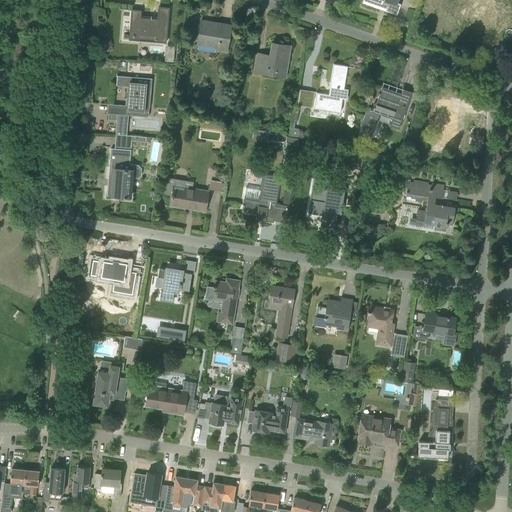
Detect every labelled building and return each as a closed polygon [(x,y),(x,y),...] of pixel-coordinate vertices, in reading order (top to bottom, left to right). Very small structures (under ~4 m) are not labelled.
[(363,0),(363,2),(379,8),(381,4),(386,6),(385,10),(396,14),(400,4),(396,3),(397,0),(363,0)] [(489,36),(498,0),(458,0),(458,1),(473,5),(468,24),(475,26),(474,32),(489,36)] [(131,10),(129,40),(138,40),(139,35),(156,37),(155,42),(166,43),(168,18),(168,8),(158,7),(157,19),(140,18),(141,10),(131,10)] [(226,52),(229,35),(231,25),(201,20),(197,44),(216,47),(215,51),(226,52)] [(284,77),(288,55),(290,45),(272,42),(270,59),(263,58),(264,54),(257,53),(254,72),(261,73),(261,69),(268,70),(267,74),(284,77)] [(316,92),(313,108),(316,108),(340,112),(342,99),(346,99),(348,89),(344,89),(347,67),(354,68),(354,67),(333,64),(330,87),(331,87),(330,94),(328,94),(316,92)] [(108,104),(107,113),(117,114),(115,133),(127,134),(128,115),(148,117),(152,81),(152,79),(137,77),(131,77),(127,77),(117,76),(117,75),(116,85),(129,86),(128,92),(124,91),(124,98),(128,98),(127,105),(108,104)] [(399,129),(408,102),(411,92),(402,89),(401,93),(395,91),(394,93),(381,88),(382,87),(381,87),(380,93),(379,92),(378,95),(379,95),(376,104),(374,109),(368,107),(357,137),(369,142),(378,115),(379,115),(379,114),(393,118),(390,126),(399,129)] [(422,98),(420,122),(422,122),(422,121),(428,122),(429,115),(438,116),(436,148),(435,148),(435,150),(444,150),(457,151),(457,150),(457,140),(456,140),(457,114),(447,113),(448,100),(422,98)] [(131,148),(132,141),(132,136),(125,135),(124,147),(131,148)] [(356,152),(359,145),(352,142),(350,149),(356,152)] [(139,165),(129,164),(131,150),(111,148),(107,195),(112,196),(112,198),(119,199),(119,196),(123,197),(126,198),(126,197),(130,197),(131,178),(137,178),(141,175),(141,169),(139,165)] [(363,154),(350,151),(347,165),(360,167),(363,154)] [(400,173),(396,167),(388,172),(392,178),(400,173)] [(244,197),(241,212),(260,215),(260,213),(263,214),(263,216),(265,216),(264,221),(273,222),(273,219),(285,221),(285,222),(286,222),(291,192),(284,191),(282,205),(276,204),(279,183),(285,184),(285,187),(291,188),(293,179),(286,178),(286,180),(280,179),(280,177),(262,174),(260,187),(259,187),(258,190),(260,190),(259,200),(244,197)] [(195,191),(192,191),(194,181),(167,176),(165,193),(172,195),(170,205),(185,208),(185,207),(196,208),(196,209),(205,211),(208,191),(195,189),(195,191)] [(402,178),(400,188),(406,189),(405,199),(421,202),(422,200),(427,201),(425,211),(417,209),(416,219),(416,220),(421,220),(420,228),(432,230),(432,231),(433,231),(434,229),(445,231),(446,224),(452,225),(455,208),(454,208),(443,206),(434,204),(435,197),(442,198),(442,197),(443,191),(427,188),(428,184),(428,182),(413,180),(413,182),(410,181),(410,179),(402,178)] [(210,179),(209,189),(220,191),(224,191),(225,183),(221,182),(221,181),(210,179)] [(317,195),(316,201),(310,200),(308,209),(310,210),(310,209),(323,211),(320,230),(334,232),(338,209),(336,209),(337,204),(341,205),(344,190),(332,188),(332,190),(318,188),(317,195)] [(93,260),(90,276),(91,276),(91,275),(104,278),(114,279),(112,291),(132,294),(136,272),(130,271),(126,270),(127,263),(118,262),(113,261),(113,260),(112,260),(112,262),(112,263),(93,260)] [(188,291),(191,273),(159,268),(157,277),(164,278),(162,290),(161,290),(160,296),(161,296),(160,299),(172,301),(174,292),(179,293),(179,289),(188,291)] [(231,323),(237,291),(238,281),(227,279),(226,283),(221,282),(215,280),(214,286),(213,286),(213,287),(207,286),(205,299),(214,300),(214,299),(224,300),(222,313),(220,313),(219,321),(231,323)] [(270,296),(269,303),(281,305),(277,330),(276,336),(286,338),(287,332),(292,300),(293,290),(280,288),(272,286),(270,296)] [(346,330),(351,300),(342,298),(341,304),(329,302),(329,301),(328,301),(327,307),(317,305),(314,325),(324,326),(325,322),(338,324),(337,329),(346,330)] [(390,326),(391,319),(392,309),(371,306),(370,311),(367,311),(367,312),(369,313),(368,323),(380,325),(377,343),(390,345),(392,338),(394,327),(390,326)] [(426,312),(424,322),(422,332),(436,334),(444,336),(443,343),(454,345),(455,335),(452,334),(455,319),(434,315),(434,313),(426,312)] [(166,327),(164,338),(184,341),(186,330),(166,327)] [(393,338),(392,338),(390,345),(392,346),(391,355),(404,357),(408,335),(394,333),(393,338)] [(243,338),(232,336),(229,352),(241,354),(243,338)] [(278,342),(275,360),(295,363),(297,345),(278,342)] [(346,368),(346,355),(333,354),(332,367),(346,368)] [(251,356),(244,355),(242,364),(250,365),(251,356)] [(412,382),(415,363),(404,361),(401,380),(412,382)] [(126,385),(127,378),(116,376),(117,370),(123,371),(124,363),(117,362),(116,366),(110,365),(109,373),(98,371),(98,374),(96,374),(95,382),(97,382),(93,403),(107,405),(108,394),(113,395),(112,398),(124,400),(125,391),(126,391),(127,386),(126,385)] [(300,366),(298,377),(308,379),(310,367),(300,366)] [(196,383),(184,381),(182,389),(166,387),(166,383),(150,380),(150,384),(149,384),(148,388),(146,405),(169,409),(169,412),(183,414),(185,397),(194,399),(196,383)] [(418,406),(421,385),(421,384),(414,383),(413,393),(410,392),(408,403),(408,405),(418,406)] [(231,397),(229,406),(225,405),(212,402),(212,404),(205,403),(204,409),(211,410),(209,423),(213,423),(212,425),(218,426),(219,424),(222,425),(223,421),(227,421),(227,422),(238,424),(242,399),(231,397)] [(291,398),(285,397),(283,405),(290,407),(291,398)] [(298,417),(301,402),(293,401),(291,415),(298,417)] [(247,422),(253,423),(254,423),(253,430),(268,432),(268,429),(283,431),(287,409),(277,407),(276,415),(271,414),(271,413),(256,410),(255,412),(249,411),(247,422)] [(449,431),(449,425),(447,425),(448,408),(437,408),(435,442),(418,441),(418,447),(418,456),(448,458),(448,449),(449,449),(450,443),(449,443),(449,431)] [(362,415),(358,438),(360,439),(359,443),(369,444),(370,440),(371,440),(371,438),(376,439),(376,441),(397,445),(399,435),(400,430),(388,428),(390,419),(380,418),(380,421),(364,418),(365,415),(362,415)] [(329,446),(331,429),(332,424),(296,419),(295,425),(293,437),(314,440),(314,443),(329,446)] [(88,487),(89,473),(90,467),(88,467),(88,466),(81,465),(81,466),(77,466),(76,474),(74,474),(73,477),(71,498),(72,498),(77,498),(81,498),(82,487),(88,487)] [(24,485),(25,470),(11,468),(10,483),(11,484),(10,492),(16,493),(17,485),(24,485)] [(62,493),(64,479),(65,469),(50,468),(49,482),(44,482),(43,498),(42,501),(49,502),(49,492),(62,493)] [(101,474),(95,473),(93,488),(101,488),(101,491),(102,493),(113,494),(113,496),(120,496),(122,481),(119,481),(120,470),(102,468),(101,474)] [(38,486),(38,481),(39,471),(25,470),(24,485),(30,486),(29,494),(36,495),(37,486),(38,486)] [(134,473),(129,502),(143,504),(151,505),(156,506),(159,490),(160,484),(161,477),(155,476),(156,473),(148,472),(147,472),(147,475),(134,473)] [(166,485),(163,508),(170,509),(181,510),(182,505),(186,478),(175,476),(174,486),(172,486),(166,485)] [(201,506),(204,486),(196,485),(197,480),(186,478),(180,511),(185,511),(186,506),(187,506),(187,504),(201,506)] [(219,511),(224,484),(213,482),(212,487),(204,486),(201,506),(200,509),(208,511),(207,511),(219,511)] [(232,501),(233,496),(235,486),(224,484),(219,511),(223,511),(224,511),(227,500),(232,501)] [(262,507),(265,492),(250,490),(248,505),(255,506),(254,511),(261,511),(262,507)] [(261,511),(276,511),(276,510),(277,504),(279,494),(265,492),(262,507),(261,511)] [(41,511),(42,501),(43,498),(36,497),(34,511),(41,511)] [(304,511),(307,500),(294,497),(291,507),(290,511),(304,511)] [(304,511),(318,511),(321,504),(315,502),(315,501),(309,499),(309,501),(307,500),(304,511)] [(235,501),(232,511),(241,511),(243,506),(243,503),(235,501)] [(59,503),(57,511),(65,511),(66,504),(59,503)]
